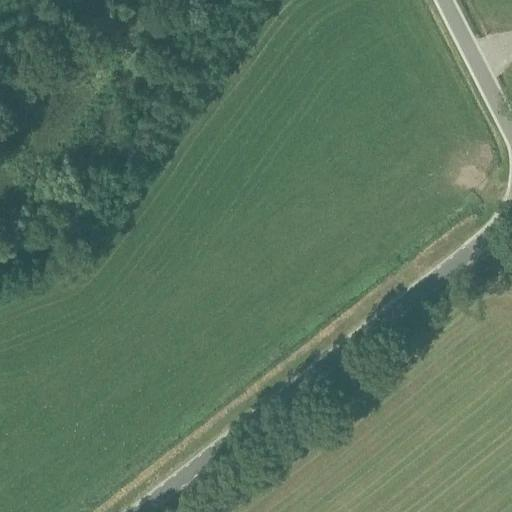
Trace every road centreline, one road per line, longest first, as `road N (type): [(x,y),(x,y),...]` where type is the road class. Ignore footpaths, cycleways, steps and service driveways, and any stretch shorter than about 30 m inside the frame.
road 1 (unclassified): [(133,511),(511,210)]
road 2 (unclassified): [(511,135),(441,0)]
